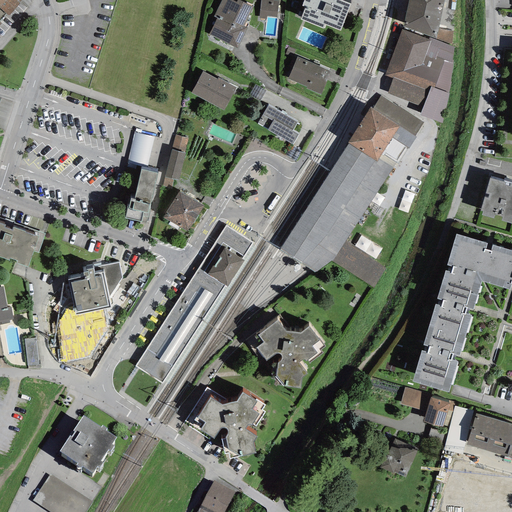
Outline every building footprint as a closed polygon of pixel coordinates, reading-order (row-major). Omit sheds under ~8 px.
[(9,15),(20,2),(17,0),(0,0),(0,18),(2,20),(5,14),(9,15)] [(253,7),(239,0),(237,0),(236,2),(231,0),(221,0),(213,16),(217,18),(209,34),(237,48),(248,28),(243,25),(253,7)] [(266,19),(267,16),(277,17),(278,0),(260,0),(259,15),(259,18),(266,19)] [(351,4),(340,0),(304,0),(302,6),(305,7),(300,20),(323,29),(325,25),(340,31),(351,4)] [(444,0),(408,0),(403,26),(436,38),(438,29),(444,0)] [(429,40),(402,29),(385,75),(394,78),(387,94),(423,106),(420,115),(442,123),(449,94),(448,93),(454,47),(430,38),(429,40)] [(453,32),(438,29),(436,38),(452,45),(453,32)] [(292,57),(296,49),(288,46),(285,54),(292,57)] [(330,71),(297,57),(288,79),(307,87),(306,89),(320,95),(330,71)] [(191,93),(224,110),(235,89),(236,87),(218,77),(217,79),(202,72),(191,93)] [(259,102),(266,90),(255,85),(248,96),(259,102)] [(332,260),(333,259),(374,286),(385,269),(368,257),(369,255),(345,241),(396,162),(398,164),(408,148),(409,148),(417,137),(415,136),(424,123),(381,96),(372,108),(370,107),(347,143),(349,144),(280,248),(284,251),(291,257),(309,268),(315,272),(332,260)] [(297,123),(268,105),(257,123),(293,145),(298,135),(292,131),(297,123)] [(157,169),(146,167),(153,136),(133,131),(126,162),(136,164),(125,214),(145,219),(157,169)] [(186,137),(176,135),(168,173),(177,175),(186,137)] [(503,182),(490,178),(480,211),(482,212),(481,215),(493,219),(495,214),(502,217),(501,221),(511,224),(511,183),(504,181),(503,182)] [(184,188),(168,214),(190,227),(206,201),(184,188)] [(38,236),(13,227),(12,230),(5,227),(5,225),(0,223),(0,257),(9,261),(10,258),(18,261),(17,264),(27,267),(38,236)] [(222,288),(224,285),(208,275),(224,248),(241,259),(252,244),(226,225),(196,272),(136,366),(160,382),(222,288)] [(511,283),(511,251),(493,245),(491,251),(485,249),(487,244),(457,234),(447,265),(453,267),(475,273),(473,279),(481,281),(509,290),(511,283)] [(208,275),(224,285),(227,287),(244,260),(241,259),(224,248),(208,275)] [(100,263),(92,264),(93,269),(86,270),(87,272),(82,273),(84,277),(68,280),(73,307),(68,308),(56,324),(63,363),(90,357),(110,327),(106,309),(111,308),(109,297),(122,278),(119,262),(101,266),(100,263)] [(473,309),(481,281),(473,279),(475,273),(453,267),(452,272),(445,270),(437,299),(442,300),(440,306),(465,314),(466,308),(473,309)] [(3,287),(0,287),(0,324),(9,323),(9,320),(13,319),(11,308),(7,308),(3,287)] [(422,345),(429,347),(453,355),(459,356),(471,315),(465,314),(440,306),(435,304),(422,345)] [(318,338),(309,327),(301,333),(285,331),(276,321),(257,335),(255,333),(245,342),(257,357),(260,354),(266,361),(275,354),(277,353),(279,353),(281,354),(282,356),(282,358),(281,360),(278,363),(275,377),(283,386),(301,389),(302,378),(307,374),(299,363),(300,361),(303,359),(304,359),(306,361),(307,360),(309,363),(322,353),(320,349),(325,346),(319,337),(318,338)] [(38,364),(36,338),(25,339),(27,365),(38,364)] [(452,360),(453,355),(429,347),(427,352),(421,350),(412,381),(449,392),(458,362),(452,360)] [(255,400),(242,392),(237,402),(230,403),(207,387),(184,423),(210,439),(211,437),(214,438),(220,429),(222,428),(224,428),(226,429),(228,430),(228,432),(227,435),(225,437),(226,439),(222,439),(224,454),(229,453),(229,458),(255,453),(253,442),(257,437),(245,429),(247,426),(249,425),(252,425),(252,424),(256,426),(264,412),(261,410),(265,405),(256,399),(255,400)] [(425,412),(430,397),(431,395),(405,388),(400,404),(425,412)] [(448,403),(430,397),(425,412),(422,422),(441,428),(443,425),(450,404),(448,403)] [(455,406),(456,403),(449,400),(448,403),(450,404),(443,425),(449,427),(455,406)] [(449,427),(443,450),(462,455),(473,411),(455,406),(449,427)] [(511,424),(475,414),(466,445),(507,457),(508,455),(511,456),(511,424)] [(70,435),(59,451),(78,463),(75,465),(80,469),(82,467),(92,473),(97,467),(99,468),(103,463),(101,461),(108,450),(110,451),(113,446),(111,444),(116,438),(105,430),(107,429),(101,426),(101,428),(83,415),(73,431),(74,432),(71,437),(70,435)] [(405,478),(418,449),(393,438),(381,467),(405,478)] [(511,501),(511,478),(455,464),(448,493),(471,499),(471,495),(493,501),(494,497),(511,501)] [(86,511),(92,503),(50,474),(33,500),(50,511),(86,511)] [(225,511),(236,492),(214,480),(198,510),(196,511),(225,511)]
